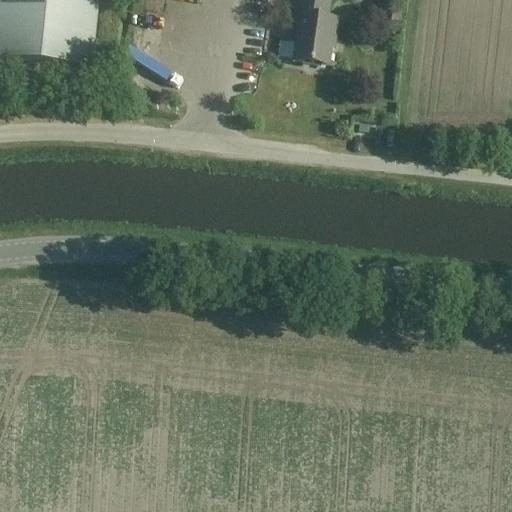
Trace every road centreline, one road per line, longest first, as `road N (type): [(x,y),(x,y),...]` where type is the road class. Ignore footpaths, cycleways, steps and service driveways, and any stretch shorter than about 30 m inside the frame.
road 1 (unclassified): [(511,182),(159,138),(0,134)]
road 2 (tertiary): [(0,254),(143,254),(511,295)]
road 3 (unknown): [(191,142),(208,6),(195,0)]
